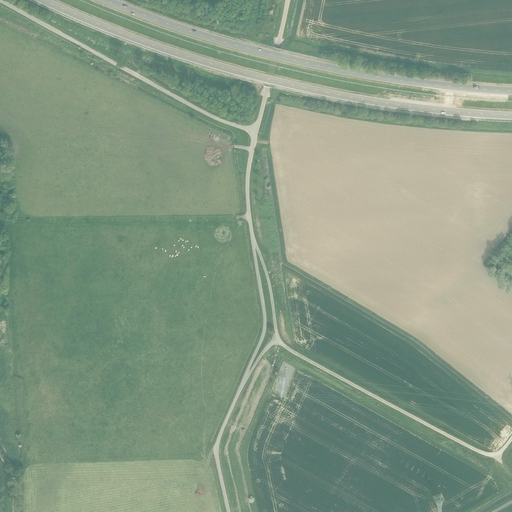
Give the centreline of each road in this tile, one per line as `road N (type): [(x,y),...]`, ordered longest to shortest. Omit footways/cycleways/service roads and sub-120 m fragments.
road 1 (trunk): [(44,0),(175,53),(273,80),(511,116)]
road 2 (trunk): [(511,91),(292,59),(105,0)]
road 3 (unclassified): [(255,131),(201,113),(0,0)]
road 4 (unclassified): [(275,339),(479,451),(498,453),(511,437)]
road 5 (unclassified): [(244,380),(265,328),(253,243)]
road 6 (unclassified): [(228,511),(216,450),(244,380)]
road 7 (unclassified): [(255,131),(287,0)]
